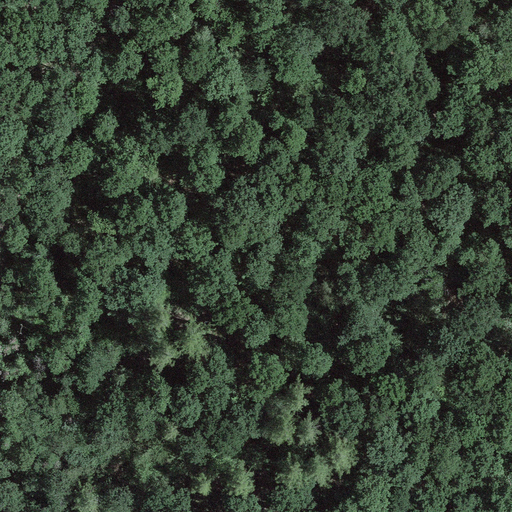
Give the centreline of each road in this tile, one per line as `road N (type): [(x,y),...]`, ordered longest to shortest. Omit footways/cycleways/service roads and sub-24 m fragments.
road 1 (track): [(118,0),(21,190),(0,288)]
road 2 (track): [(249,0),(279,28),(455,100),(511,138)]
